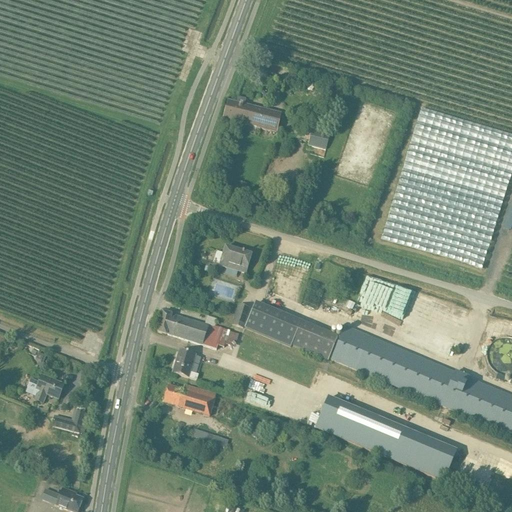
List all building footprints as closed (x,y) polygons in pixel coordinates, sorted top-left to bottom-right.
[(246,99),(237,97),(236,103),(227,101),(223,120),(276,133),(280,115),(244,105),(246,99)] [(329,134),(312,129),(308,146),(325,150),(329,134)] [(511,220),(507,218),(503,229),(511,231),(511,226),(511,220)] [(211,268),(218,270),(220,271),(221,267),(245,275),(251,256),(225,247),(223,254),(216,252),(211,268)] [(463,340),(471,312),(412,293),(403,321),(463,340)] [(250,309),(238,305),(232,327),(244,330),(250,309)] [(214,328),(162,313),(156,332),(216,350),(217,346),(224,348),(225,345),(234,348),(239,335),(228,332),(228,331),(214,327),(214,328)] [(511,397),(344,327),(330,361),(511,436),(511,397)] [(195,356),(179,351),(172,374),(188,379),(195,356)] [(503,382),(505,377),(497,374),(495,379),(503,382)] [(35,397),(34,401),(43,405),(46,396),(58,401),(64,386),(41,376),(38,383),(31,380),(26,393),(35,397)] [(183,391),(168,386),(162,404),(209,418),(216,396),(184,387),(183,391)] [(316,429),(392,461),(405,431),(328,399),(316,429)] [(89,414),(74,410),(71,421),(54,416),(51,428),(79,435),(79,434),(84,435),(89,414)] [(455,452),(405,431),(392,461),(443,482),(455,452)] [(207,435),(200,433),(198,440),(205,442),(207,435)] [(214,437),(212,444),(219,446),(221,439),(214,437)] [(62,489),(56,507),(68,511),(77,511),(83,500),(72,495),(73,493),(62,489)]
